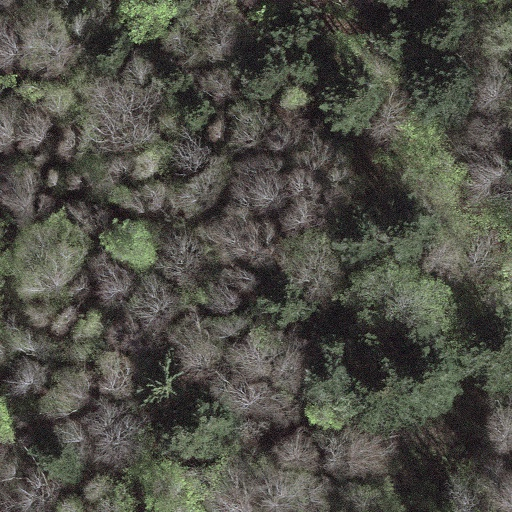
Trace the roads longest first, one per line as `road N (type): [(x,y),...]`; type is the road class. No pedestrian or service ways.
road 1 (track): [(0,481),(511,378)]
road 2 (track): [(318,511),(511,379)]
